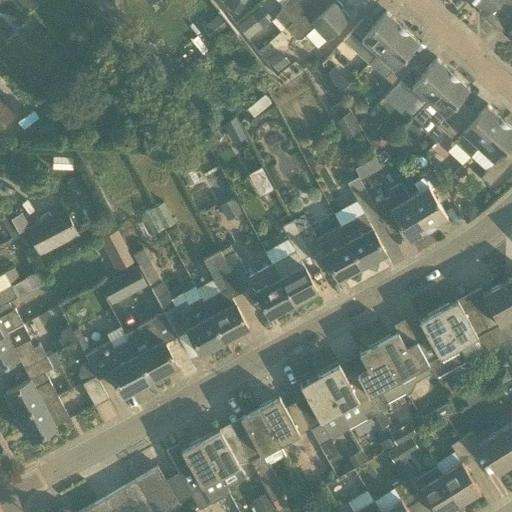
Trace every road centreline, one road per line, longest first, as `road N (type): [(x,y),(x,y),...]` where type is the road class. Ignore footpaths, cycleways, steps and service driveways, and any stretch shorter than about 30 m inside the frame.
road 1 (residential): [(4,499),(439,262),(511,209)]
road 2 (residential): [(511,92),(414,0)]
